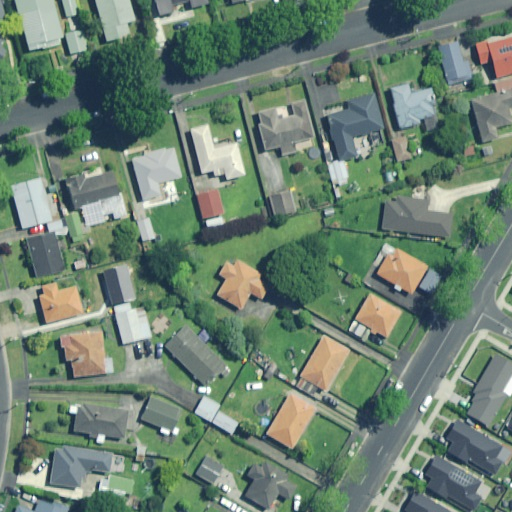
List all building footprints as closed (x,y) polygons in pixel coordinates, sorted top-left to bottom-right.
[(64,44),(52,0),(14,0),(28,53),(64,44)] [(79,15),(74,0),(61,0),(66,19),(79,15)] [(134,22),(127,0),(93,0),(104,40),(128,34),(125,24),(134,22)] [(209,5),(208,0),(153,0),(158,17),(173,13),(170,0),(188,0),(191,9),(209,5)] [(85,52),(80,31),(65,34),(70,55),(85,52)] [(511,35),(489,41),(499,78),(511,74),(511,35)] [(471,75),(461,41),(436,48),(446,82),(471,75)] [(410,95),(408,85),(390,89),(399,130),(419,125),(418,120),(436,116),(431,90),(410,95)] [(511,123),(511,122),(505,91),(469,99),(479,144),(498,140),(495,127),(511,123)] [(344,162),(358,159),(353,139),(384,131),(373,92),(353,98),(356,107),(326,115),(339,162),(327,165),(333,187),(349,183),(344,162)] [(257,113),(266,153),(279,151),(280,157),(315,149),(305,102),(257,113)] [(190,131),(201,176),(207,175),(208,179),(224,175),(225,181),(245,176),(235,136),(212,141),(209,126),(190,131)] [(410,160),(405,138),(391,141),(397,163),(410,160)] [(174,149),(131,159),(142,201),(161,197),(157,185),(181,178),(174,149)] [(497,160),(495,152),(480,155),(482,164),(497,160)] [(127,216),(111,166),(64,181),(74,211),(97,204),(101,217),(111,214),(113,221),(127,216)] [(51,223),(41,179),(11,187),(21,230),(51,223)] [(465,189),(450,180),(445,188),(443,187),(423,218),(447,233),(468,200),(461,195),(465,189)] [(224,215),(218,190),(196,195),(202,220),(224,215)] [(294,192),(268,198),(273,219),(299,213),(294,192)] [(333,208),(324,210),(326,218),(334,216),(333,208)] [(77,213),(64,216),(69,238),(91,233),(89,224),(80,226),(77,213)] [(417,216),(392,213),(390,233),(414,236),(417,216)] [(239,216),(228,219),(231,230),(243,226),(239,216)] [(148,220),(136,224),(143,243),(155,239),(148,220)] [(45,227),(48,235),(25,241),(35,279),(63,272),(55,240),(67,237),(65,229),(62,230),(60,223),(45,227)] [(390,247),(375,273),(412,293),(426,268),(390,247)] [(219,276),(226,280),(216,296),(240,310),(250,293),(259,298),(266,287),(258,282),(262,275),(238,261),(233,269),(226,265),(219,276)] [(55,284),(41,288),(43,296),(38,297),(45,325),(83,315),(76,288),(57,292),(55,284)] [(370,295),(357,318),(388,335),(401,312),(370,295)] [(122,345),(151,338),(146,316),(136,318),(135,311),(115,316),(122,345)] [(227,366),(186,327),(165,349),(205,388),(227,366)] [(104,362),(100,331),(60,337),(63,361),(70,360),(72,379),(113,373),(111,361),(104,362)] [(325,338),(302,377),(325,390),(348,351),(325,338)] [(289,395),(267,433),(293,449),(315,410),(289,395)] [(140,420),(160,429),(158,433),(166,436),(163,442),(173,446),(180,431),(175,428),(183,411),(151,396),(140,420)] [(217,412),(220,407),(203,398),(194,414),(211,423),(217,412)] [(72,433),(96,435),(96,444),(104,445),(105,436),(123,438),(127,411),(68,404),(67,414),(74,415),(72,433)] [(217,412),(211,423),(231,434),(237,423),(217,412)] [(146,448),(137,446),(135,463),(144,464),(146,448)] [(109,475),(112,455),(63,447),(62,451),(55,450),(50,486),(81,491),(84,470),(109,475)] [(222,472),(206,462),(197,476),(213,486),(222,472)] [(266,462),(263,469),(254,464),(246,477),(253,481),(243,498),(267,511),(269,511),(278,497),(289,503),(298,488),(287,483),(291,477),(266,462)] [(66,511),(68,508),(53,503),(52,507),(38,501),(34,511),(29,511),(20,508),(18,511),(66,511)]
